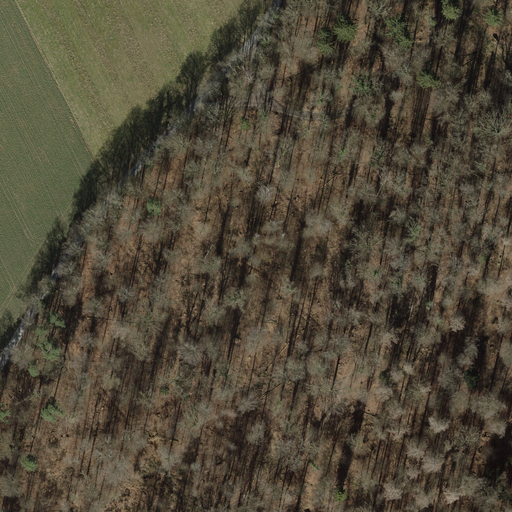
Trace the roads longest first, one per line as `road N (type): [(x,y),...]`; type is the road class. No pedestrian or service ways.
road 1 (track): [(283,0),(73,244),(0,364)]
road 2 (track): [(472,0),(350,110),(319,116),(269,101),(192,107)]
